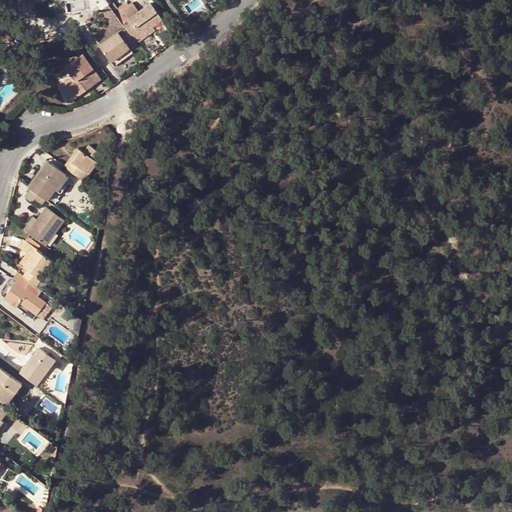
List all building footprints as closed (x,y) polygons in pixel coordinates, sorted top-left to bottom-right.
[(137,44),(144,39),(141,35),(153,27),(162,20),(149,2),(137,11),(131,2),(128,5),(126,1),(116,8),(119,12),(116,14),(122,23),(129,19),(132,24),(126,29),(128,31),(137,44)] [(129,19),(122,23),(126,29),(132,24),(129,19)] [(155,30),(153,27),(141,35),(144,39),(155,30)] [(137,44),(128,31),(121,36),(118,31),(109,37),(98,45),(110,61),(128,47),(131,51),(138,45),(137,44)] [(98,45),(109,37),(107,34),(96,42),(98,45)] [(128,47),(110,61),(114,66),(132,52),(131,51),(128,47)] [(82,54),(71,62),(65,67),(71,75),(75,81),(69,85),(63,89),(71,101),(101,79),(82,54)] [(63,89),(69,85),(75,81),(71,75),(59,84),(63,89)] [(68,159),(62,166),(83,181),(87,175),(83,172),(93,159),(97,162),(102,155),(88,144),(82,151),(77,147),(72,154),(76,158),(72,163),(68,159)] [(72,154),(68,159),(72,163),(76,158),(72,154)] [(98,164),(97,162),(93,159),(83,172),(87,175),(89,177),(98,164)] [(48,162),(27,187),(29,189),(45,200),(48,202),(55,192),(57,194),(69,177),(48,162)] [(39,208),(45,200),(29,189),(23,197),(39,208)] [(46,207),(37,220),(32,216),(22,231),(46,248),(65,221),(46,207)] [(28,237),(25,241),(26,242),(37,250),(40,246),(28,237)] [(17,247),(20,249),(26,242),(25,241),(23,239),(17,247)] [(30,282),(36,286),(43,292),(53,278),(47,272),(55,263),(37,250),(26,242),(20,249),(26,253),(31,257),(23,267),(28,270),(23,277),(30,282)] [(19,263),(23,267),(31,257),(26,253),(19,263)] [(30,282),(23,277),(18,273),(13,279),(17,281),(4,299),(16,309),(19,303),(36,316),(46,302),(26,287),(30,282)] [(44,316),(53,306),(50,303),(40,313),(44,316)] [(25,358),(29,361),(39,348),(34,345),(25,358)] [(29,361),(20,374),(36,385),(54,359),(39,348),(29,361)] [(4,399),(9,404),(12,406),(19,396),(16,393),(23,385),(0,368),(0,405),(0,406),(4,399)] [(0,406),(5,409),(9,404),(4,399),(0,406)] [(6,416),(8,426),(18,424),(15,414),(6,416)]
